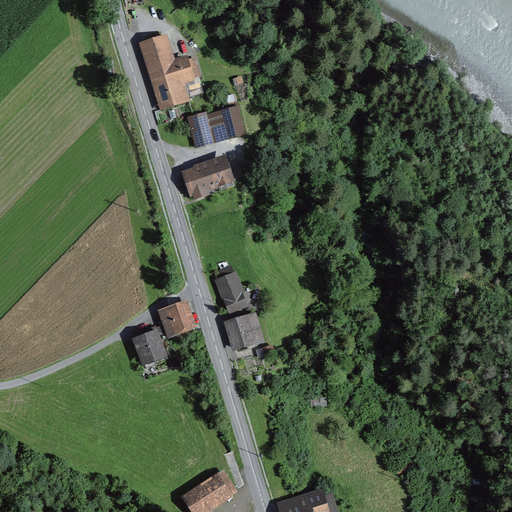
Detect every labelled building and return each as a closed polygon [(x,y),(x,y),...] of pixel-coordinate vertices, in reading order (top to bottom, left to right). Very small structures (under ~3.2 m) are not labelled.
[(200,77),(194,58),(186,60),(185,57),(174,61),(166,36),(136,46),(159,113),(189,103),(183,86),(194,83),(192,79),(200,77)] [(243,84),(241,77),(232,80),(234,86),(237,85),(237,86),(243,84)] [(206,98),(203,91),(191,95),(193,102),(206,98)] [(236,103),(234,95),(225,98),(228,106),(236,103)] [(245,137),(237,108),(206,116),(205,114),(186,119),(195,151),(245,137)] [(211,193),(209,189),(220,185),(221,189),(235,184),(234,180),(236,179),(226,152),(194,164),(195,165),(182,170),(184,173),(181,174),(188,195),(190,194),(191,195),(193,195),(195,199),(211,193)] [(242,294),(241,294),(233,276),(219,281),(231,311),(247,305),(242,294)] [(193,321),(187,303),(161,313),(169,335),(192,326),(191,322),(193,321)] [(262,340),(255,315),(228,323),(235,348),(262,340)] [(154,361),(167,356),(156,327),(137,334),(139,340),(137,341),(145,361),(153,358),(154,361)] [(274,353),(272,346),(263,348),(266,356),(274,353)] [(209,511),(235,496),(233,493),(238,490),(225,469),(219,473),(218,472),(182,495),(192,511),(209,511)] [(336,511),(331,494),(322,497),(321,493),(281,505),(283,511),(336,511)]
